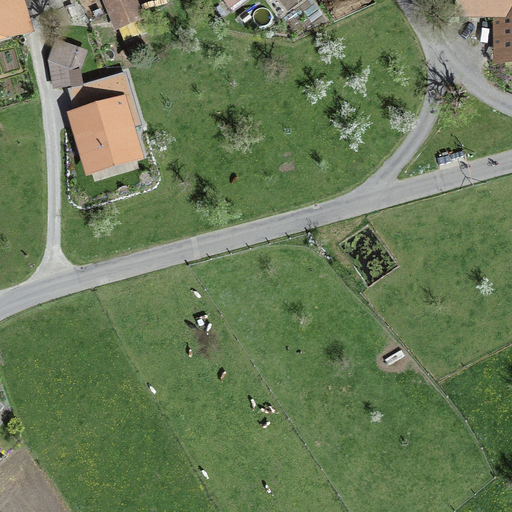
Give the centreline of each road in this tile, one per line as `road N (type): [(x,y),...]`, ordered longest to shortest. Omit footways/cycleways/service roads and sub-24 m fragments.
road 1 (tertiary): [(0,303),(367,197)]
road 2 (unclassified): [(367,197),(414,140),(446,65)]
road 3 (tertiary): [(367,197),(511,158)]
